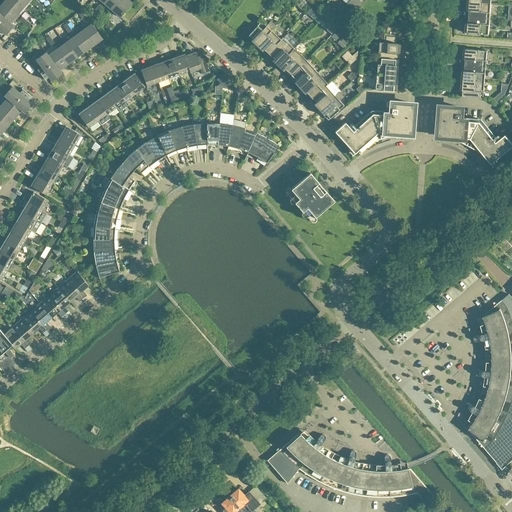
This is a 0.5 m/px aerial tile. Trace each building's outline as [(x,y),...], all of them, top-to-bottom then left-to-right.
[(24,6),(16,0),(5,0),(3,2),(17,14),(24,6)] [(111,9),(118,0),(102,0),(101,1),(111,9)] [(120,17),(132,3),(128,0),(118,0),(111,9),(120,17)] [(300,0),(299,0),(296,4),(301,9),(306,5),(300,0)] [(354,0),(347,7),(352,11),(362,0),(354,0)] [(490,18),(491,2),(471,0),(467,0),(466,16),(490,18)] [(17,14),(3,2),(0,6),(0,14),(10,23),(17,14)] [(311,17),(315,12),(311,8),(307,13),(311,17)] [(10,23),(0,14),(0,36),(5,41),(9,36),(6,34),(13,26),(10,23)] [(488,35),(490,18),(466,16),(464,33),(488,35)] [(322,19),(317,24),(323,28),(327,23),(322,19)] [(257,47),(277,26),(271,21),(266,26),(261,21),(247,37),(257,47)] [(73,31),(66,23),(63,25),(69,34),(73,31)] [(103,39),(92,24),(83,30),(94,45),(103,39)] [(270,55),(285,39),(282,37),(281,39),(275,33),(279,28),(277,26),(257,47),(266,55),(268,54),(270,55)] [(94,45),(83,30),(74,36),(85,51),(94,45)] [(336,30),(331,36),(335,40),(340,34),(336,30)] [(85,51),(74,36),(66,43),(76,58),(85,51)] [(399,60),(400,44),(394,43),(395,37),(386,36),(385,43),(379,42),(378,58),(399,60)] [(279,67),(295,49),(285,39),(270,55),(272,57),(271,59),(279,67)] [(76,58),(66,43),(57,49),(68,64),(76,58)] [(68,64),(57,49),(48,55),(59,70),(68,64)] [(291,75),(306,59),(295,49),(279,67),(285,73),(287,71),(291,75)] [(486,67),(487,51),(463,49),(462,65),(486,67)] [(357,58),(357,50),(345,61),(349,65),(357,58)] [(59,70),(48,55),(46,52),(36,59),(34,56),(30,59),(45,79),(49,76),(52,81),(61,74),(59,70)] [(201,55),(198,57),(196,52),(185,55),(185,56),(190,70),(189,71),(190,72),(200,69),(202,74),(210,71),(206,60),(203,61),(201,55)] [(190,70),(185,56),(185,55),(184,54),(173,58),(179,74),(189,71),(190,70)] [(179,74),(173,58),(162,62),(169,78),(179,74)] [(398,76),(399,60),(378,58),(376,74),(398,76)] [(299,87),(317,71),(306,60),(306,59),(291,75),(295,79),(293,81),(299,87)] [(169,78),(162,62),(152,66),(158,82),(169,78)] [(485,82),(486,67),(462,65),(461,81),(485,82)] [(158,82),(152,66),(141,70),(147,86),(158,82)] [(310,97),(326,82),(317,71),(299,87),(306,96),(308,94),(310,97)] [(135,94),(145,87),(134,73),(125,80),(135,94)] [(221,74),(216,79),(220,82),(217,86),(230,89),(232,83),(221,74)] [(397,92),(398,76),(376,74),(375,90),(397,92)] [(32,96),(12,80),(9,84),(11,87),(4,95),(7,98),(21,110),(25,113),(32,104),(28,100),(32,96)] [(135,94),(125,80),(116,86),(126,101),(135,94)] [(483,99),(485,82),(461,81),(459,97),(483,99)] [(318,109),(334,95),(326,86),(328,84),(326,82),(310,97),(312,98),(310,100),(318,109)] [(360,94),(365,90),(361,85),(356,89),(360,94)] [(126,101),(116,86),(106,93),(117,107),(119,111),(129,104),(126,101)] [(239,89),(236,101),(241,102),(247,96),(239,89)] [(328,120),(344,106),(339,101),(344,97),(339,92),(335,96),(334,95),(318,109),(328,120)] [(117,107),(106,93),(97,100),(107,114),(117,107)] [(21,110),(7,98),(0,106),(14,118),(21,110)] [(107,114),(97,100),(88,107),(98,121),(101,124),(110,118),(107,114)] [(411,134),(414,104),(392,103),(391,115),(373,114),(353,131),(345,122),(340,127),(335,132),(355,154),(379,132),(411,134)] [(14,118),(0,106),(0,119),(8,126),(14,118)] [(98,121),(88,107),(78,114),(89,128),(98,121)] [(496,142),(480,122),(462,121),(463,108),(441,107),(438,136),(471,139),(491,164),(511,147),(511,142),(506,135),(496,142)] [(228,146),(232,125),(234,115),(220,113),(219,123),(218,144),(228,146)] [(207,144),(206,123),(194,124),(197,145),(207,144)] [(219,123),(206,123),(207,144),(218,144),(219,123)] [(197,145),(194,124),(181,127),(186,147),(197,145)] [(244,128),(232,125),(228,146),(238,148),(244,128)] [(75,145),(81,135),(66,126),(60,136),(75,145)] [(186,147),(181,127),(169,130),(176,150),(177,150),(186,147)] [(128,132),(134,140),(139,135),(133,128),(128,132)] [(248,152),(256,133),(244,128),(238,148),(248,152)] [(176,150),(169,130),(157,136),(166,154),(176,150)] [(257,157),(268,138),(256,133),(248,152),(257,157)] [(69,155),(75,145),(60,136),(54,146),(69,155)] [(166,154),(157,136),(149,140),(146,142),(157,160),(166,154)] [(267,163),(278,146),(279,146),(268,138),(257,157),(267,163)] [(157,160),(146,142),(136,150),(149,166),(157,160)] [(73,157),(69,155),(54,146),(48,156),(63,165),(67,167),(73,157)] [(149,166),(136,150),(126,158),(122,163),(132,172),(136,168),(141,173),(149,166)] [(58,174),(63,165),(48,156),(42,165),(58,174)] [(135,180),(129,176),(132,172),(122,163),(118,167),(111,178),(128,189),(135,180)] [(52,184),(58,174),(42,165),(37,175),(52,184)] [(298,207),(322,187),(310,173),(291,189),(291,188),(290,188),(289,187),(288,188),(287,188),(286,189),(286,190),(286,191),(286,192),(286,193),(287,193),(290,198),(290,199),(289,199),(289,200),(289,201),(290,202),(290,203),(291,203),(292,203),(292,204),(293,204),(294,203),(295,203),(298,207)] [(46,194),(52,184),(37,175),(30,186),(46,194)] [(128,189),(111,178),(104,190),(123,199),(128,189)] [(316,217),(334,201),(322,187),(298,207),(299,207),(302,211),(302,212),(301,212),(301,213),(301,214),(301,215),(301,216),(302,216),(303,217),(304,217),(305,217),(306,217),(307,216),(311,221),(312,222),(313,222),(314,222),(315,222),(315,221),(316,221),(316,220),(316,219),(316,218),(316,217)] [(119,208),(123,199),(104,190),(100,201),(99,202),(119,208)] [(42,211),(49,200),(33,191),(31,196),(26,193),(23,199),(27,201),(27,202),(42,211)] [(37,220),(42,211),(27,202),(22,211),(37,220)] [(116,218),(119,209),(119,208),(99,202),(96,214),(116,218)] [(37,220),(22,211),(16,221),(31,230),(35,233),(41,223),(37,220)] [(115,229),(116,219),(116,218),(96,214),(94,227),(115,229)] [(27,237),(31,230),(16,221),(10,231),(25,240),(30,243),(32,240),(27,237)] [(114,239),(115,229),(94,227),(93,239),(114,239)] [(30,243),(25,240),(10,231),(4,241),(19,250),(23,243),(28,246),(30,243)] [(115,250),(114,240),(114,239),(93,239),(93,240),(94,252),(115,250)] [(0,251),(14,260),(19,250),(4,241),(0,247),(0,251)] [(61,253),(56,247),(53,250),(57,256),(61,253)] [(116,260),(115,250),(94,252),(96,264),(96,265),(116,260)] [(0,264),(8,269),(14,260),(0,251),(0,264)] [(33,258),(28,267),(32,270),(36,272),(42,263),(41,263),(38,261),(33,258)] [(119,271),(116,260),(96,265),(99,277),(103,276),(119,271)] [(42,268),(39,274),(42,276),(44,279),(48,276),(44,271),(42,268)] [(89,285),(77,271),(67,280),(83,298),(87,295),(83,290),(89,285)] [(83,298),(67,280),(58,287),(70,301),(75,297),(79,301),(83,298)] [(70,301),(58,287),(49,295),(65,314),(69,311),(65,306),(70,301)] [(492,355),(511,354),(511,297),(511,296),(509,294),(484,315),(484,316),(484,317),(484,318),(485,318),(485,319),(485,320),(486,320),(486,321),(486,322),(486,323),(487,323),(487,324),(487,325),(487,326),(488,326),(488,327),(488,328),(488,329),(488,330),(489,330),(489,331),(489,332),(489,333),(489,334),(490,334),(490,335),(490,336),(490,337),(490,338),(490,339),(491,339),(491,340),(491,341),(491,342),(491,343),(491,344),(491,345),(492,346),(492,347),(492,348),(492,349),(492,350),(492,351),(492,352),(492,353),(492,354),(492,355)] [(65,314),(49,295),(40,303),(52,317),(57,312),(61,317),(65,314)] [(52,317),(40,303),(31,311),(46,330),(50,326),(46,322),(52,317)] [(46,330),(31,311),(22,319),(33,333),(39,328),(43,333),(46,330)] [(33,333),(22,319),(13,327),(28,345),(32,342),(28,338),(33,333)] [(28,345),(13,327),(4,334),(3,335),(12,345),(15,349),(21,344),(25,348),(28,345)] [(9,348),(12,345),(3,335),(4,334),(0,329),(0,361),(8,355),(10,357),(14,354),(9,348)] [(487,394),(511,401),(511,354),(492,355),(492,356),(492,357),(492,358),(492,359),(492,360),(492,361),(492,362),(492,363),(492,364),(492,365),(492,366),(492,367),(492,368),(492,369),(492,370),(492,371),(492,372),(492,373),(492,374),(491,374),(491,375),(491,376),(491,377),(491,378),(491,379),(491,380),(490,381),(490,382),(490,383),(490,384),(490,385),(490,386),(489,386),(489,387),(489,388),(489,389),(488,390),(488,391),(488,392),(488,393),(487,393),(487,394)] [(511,403),(511,401),(487,394),(487,395),(487,396),(486,397),(486,398),(486,399),(485,400),(485,401),(485,402),(484,402),(484,403),(484,404),(483,405),(483,406),(483,407),(482,407),(482,408),(482,409),(481,409),(481,410),(481,411),(480,411),(480,412),(480,413),(479,413),(479,414),(479,415),(478,415),(478,416),(478,417),(477,417),(477,418),(477,419),(476,419),(476,420),(475,420),(475,421),(475,422),(474,422),(474,423),(473,424),(473,425),(472,425),(472,426),(471,427),(471,428),(470,428),(470,429),(469,429),(469,430),(486,450),(490,444),(497,435),(501,428),(505,420),(508,414),(511,403)] [(467,409),(473,412),(476,406),(470,403),(469,403),(468,403),(467,403),(467,404),(466,404),(466,405),(465,405),(465,406),(465,407),(466,407),(466,408),(467,408),(467,409)] [(511,403),(508,414),(505,420),(501,428),(497,435),(490,444),(486,450),(502,469),(511,460),(511,403)] [(300,435),(299,434),(298,433),(267,460),(287,483),(299,469),(308,475),(319,482),(331,458),(330,458),(330,457),(329,457),(328,457),(328,456),(327,456),(326,456),(326,455),(325,455),(324,455),(324,454),(323,454),(322,453),(321,453),(321,452),(320,452),(320,451),(319,451),(318,451),(318,450),(317,450),(316,449),(315,449),(315,448),(314,448),(314,447),(313,447),(313,446),(312,446),(311,446),(311,445),(310,445),(310,444),(309,444),(309,443),(308,443),(308,442),(307,442),(307,441),(306,441),(305,440),(304,439),(303,438),(302,437),(301,436),(300,435)] [(321,445),(325,439),(325,438),(326,438),(326,437),(325,436),(325,435),(324,435),(323,435),(323,434),(322,434),(322,435),(321,435),(320,435),(320,436),(316,441),(321,445)] [(331,458),(319,482),(330,487),(342,491),(353,494),(360,495),(365,496),(368,470),(367,470),(366,470),(365,470),(365,469),(364,469),(363,469),(362,469),(361,469),(360,469),(359,468),(358,468),(357,468),(356,468),(355,468),(355,467),(354,467),(353,467),(352,467),(352,466),(351,466),(350,466),(349,466),(348,465),(347,465),(346,465),(345,464),(344,464),(343,464),(342,463),(341,463),(340,463),(340,462),(339,462),(338,462),(338,461),(337,461),(336,461),(335,460),(334,460),(333,459),(332,459),(331,458)] [(409,468),(408,469),(407,469),(406,469),(405,469),(404,469),(403,470),(402,470),(401,470),(400,470),(399,470),(398,470),(397,470),(396,470),(396,471),(395,471),(394,471),(393,471),(392,471),(391,471),(390,471),(389,471),(388,471),(387,471),(386,471),(385,471),(384,471),(383,471),(382,471),(381,471),(380,471),(379,471),(378,471),(377,471),(376,471),(375,471),(374,471),(373,471),(372,471),(372,470),(371,470),(370,470),(369,470),(368,470),(365,496),(371,496),(378,497),(390,497),(402,496),(414,494),(417,493),(424,501),(432,495),(431,493),(410,468),(409,468)] [(244,496),(238,489),(230,496),(243,511),(254,511),(253,511),(260,504),(249,491),(244,496)] [(243,511),(230,496),(222,503),(223,505),(221,507),(224,510),(223,510),(224,511),(243,511)]
